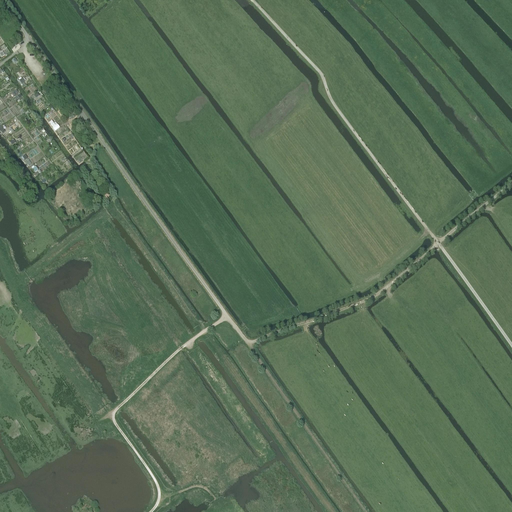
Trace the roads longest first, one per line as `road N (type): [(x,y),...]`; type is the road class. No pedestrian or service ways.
road 1 (unclassified): [(227,317),(0,0)]
road 2 (track): [(249,344),(376,295),(511,184)]
road 3 (track): [(438,243),(332,102),(318,71),(251,0)]
road 4 (track): [(204,331),(332,511)]
road 5 (track): [(366,511),(249,344)]
road 6 (track): [(438,243),(511,347)]
road 7 (track): [(148,511),(159,484),(114,410)]
